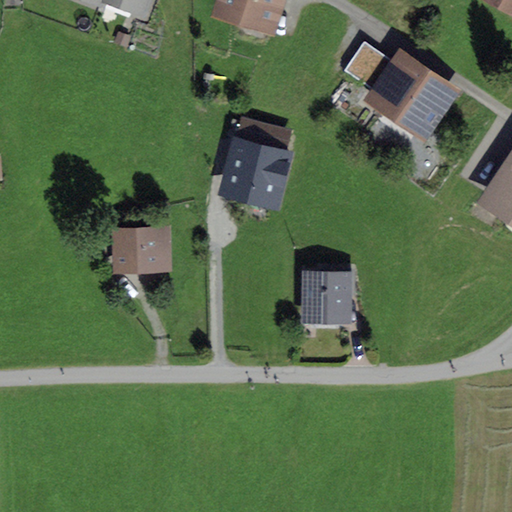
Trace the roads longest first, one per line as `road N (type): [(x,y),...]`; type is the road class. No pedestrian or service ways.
road 1 (unclassified): [(0,380),(386,376),(499,359)]
road 2 (residential): [(329,0),(511,113)]
